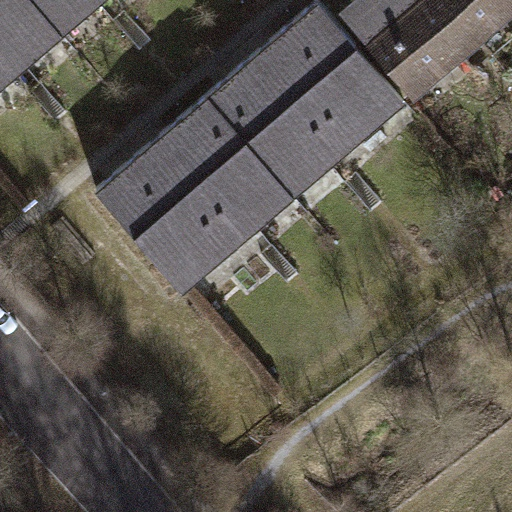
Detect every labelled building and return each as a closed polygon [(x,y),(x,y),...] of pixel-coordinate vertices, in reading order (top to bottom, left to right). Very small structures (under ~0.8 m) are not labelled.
[(34,0),(0,0),(0,99),(69,41),(34,0)] [(34,0),(69,41),(117,0),(34,0)] [(430,0),(362,0),(349,11),(422,100),(476,56),(430,0)] [(511,0),(430,0),(476,56),(511,26),(511,0)] [(328,8),(216,103),(299,200),(342,164),(411,105),(328,8)] [(216,103),(105,197),(187,294),(299,200),(216,103)]
